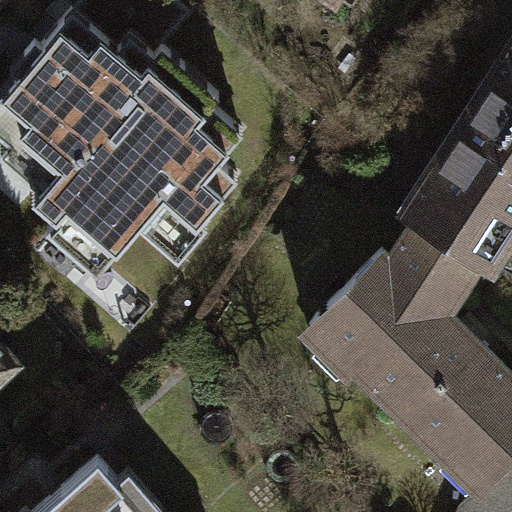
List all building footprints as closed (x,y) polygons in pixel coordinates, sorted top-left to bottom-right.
[(110,43),(65,4),(37,35),(29,28),(1,60),(10,67),(0,79),(0,126),(8,133),(0,142),(0,148),(36,180),(29,188),(57,212),(45,225),(90,264),(131,217),(172,252),(199,221),(192,214),(229,171),(213,157),(241,124),(211,98),(220,89),(156,34),(144,47),(123,28),(110,43)] [(511,39),(407,203),(418,209),(482,251),(493,258),(511,228),(511,39)] [(511,449),(511,371),(444,303),(482,251),(418,209),(389,253),(381,249),(307,323),(325,345),(334,337),(479,480),(511,449)] [(0,372),(16,358),(0,339),(0,372)] [(152,511),(100,449),(26,511),(152,511)] [(456,506),(454,511),(511,511),(511,449),(479,480),(456,506)]
